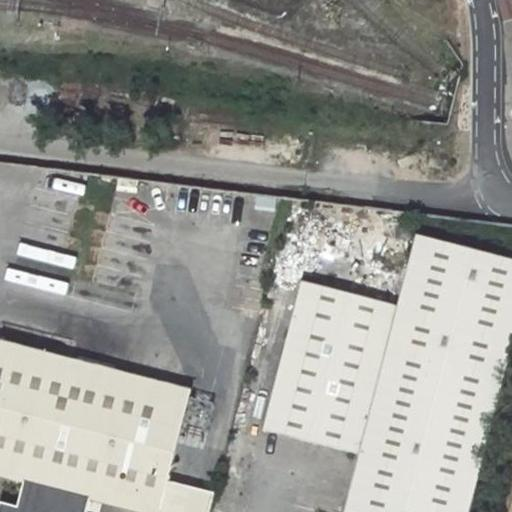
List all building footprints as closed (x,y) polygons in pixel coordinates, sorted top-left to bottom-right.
[(34,116),(35,103),(18,102),(17,115),(34,116)] [(474,511),(511,365),(511,263),(425,242),(408,308),(311,283),(272,432),(369,458),(355,511),(474,511)] [(192,389),(0,341),(0,478),(24,485),(17,508),(0,504),(0,511),(86,511),(87,510),(90,500),(101,503),(136,511),(161,511),(169,480),(192,389)] [(213,511),(219,493),(169,480),(161,511),(213,511)] [(87,510),(95,511),(98,511),(101,503),(90,500),(87,510)]
